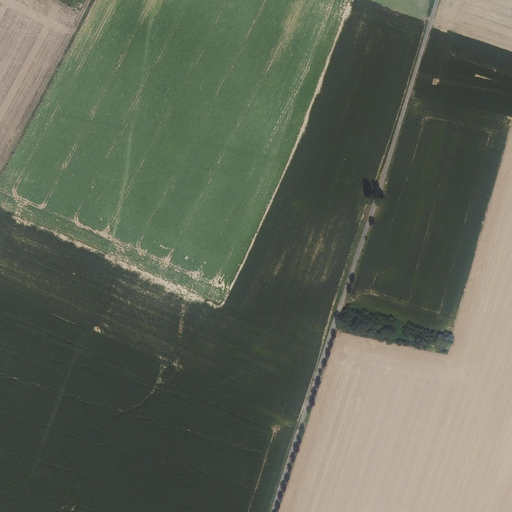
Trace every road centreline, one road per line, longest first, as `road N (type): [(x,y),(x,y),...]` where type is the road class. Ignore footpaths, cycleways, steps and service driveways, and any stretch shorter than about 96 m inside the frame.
road 1 (unclassified): [(276,511),(437,0)]
road 2 (track): [(0,161),(85,0)]
